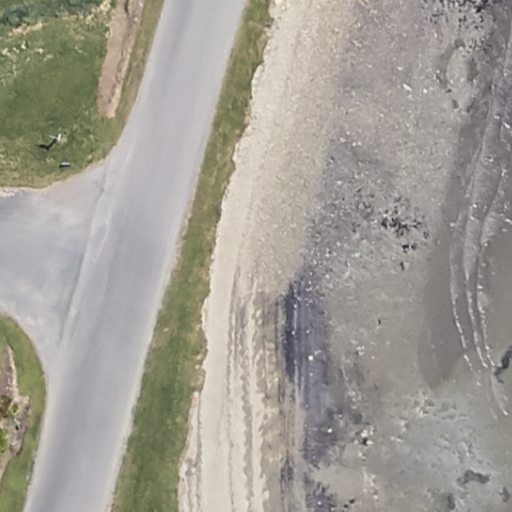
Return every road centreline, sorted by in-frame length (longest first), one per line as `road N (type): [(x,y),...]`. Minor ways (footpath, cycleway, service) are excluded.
road 1 (unclassified): [(130,255),(201,0)]
road 2 (unclassified): [(64,511),(130,255)]
road 3 (residential): [(130,255),(0,242)]
